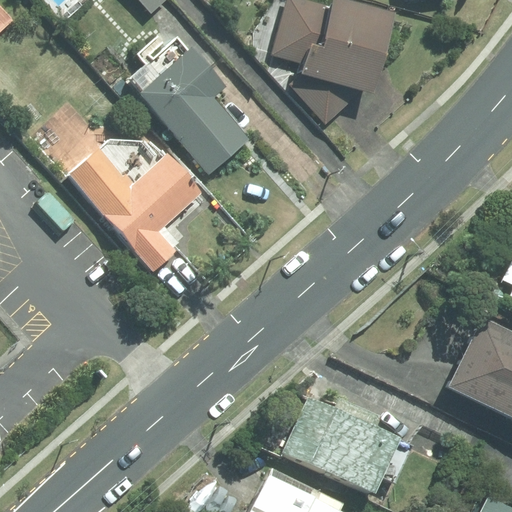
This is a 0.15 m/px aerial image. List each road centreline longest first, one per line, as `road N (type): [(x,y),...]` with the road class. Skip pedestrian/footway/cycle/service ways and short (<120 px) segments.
road 1 (secondary): [(54,511),(431,174),(511,86)]
road 2 (unknown): [(379,221),(182,0)]
road 3 (unknown): [(175,404),(9,207)]
